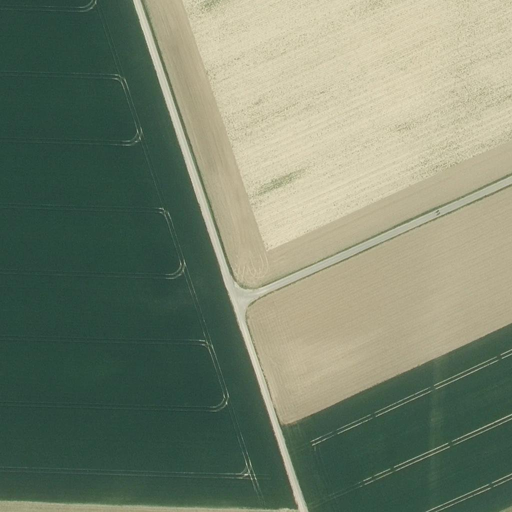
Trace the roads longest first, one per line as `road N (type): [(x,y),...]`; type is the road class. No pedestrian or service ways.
road 1 (track): [(235,304),(135,0)]
road 2 (track): [(235,304),(511,180)]
road 3 (track): [(303,511),(235,304)]
